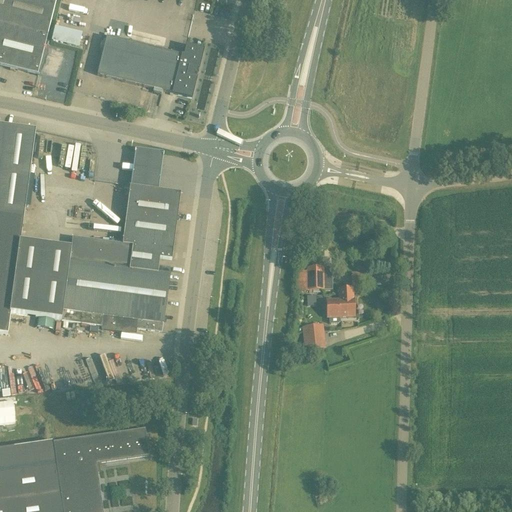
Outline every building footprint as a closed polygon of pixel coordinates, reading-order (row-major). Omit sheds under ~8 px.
[(0,0),(0,66),(37,76),(43,52),(56,0),(0,0)] [(81,48),(85,33),(56,27),(53,42),(81,48)] [(184,57),(106,38),(97,76),(191,99),(200,61),(203,50),(186,46),(184,57)] [(0,335),(6,337),(9,315),(60,321),(70,249),(20,243),(25,206),(35,207),(39,181),(29,180),(34,148),(36,132),(0,126),(0,335)] [(70,249),(60,321),(102,327),(102,330),(123,332),(123,328),(138,330),(162,333),(163,324),(169,276),(170,269),(158,267),(159,260),(171,261),(180,194),(158,191),(131,188),(130,188),(122,245),(71,239),(70,249)] [(328,291),(328,268),(306,268),(306,271),(303,271),(303,269),(300,269),(300,272),(298,272),(298,292),(328,291)] [(352,286),(363,285),(362,272),(351,273),(352,286)] [(339,318),(354,318),(353,289),(338,290),(338,300),(339,318)] [(316,297),(306,297),(307,307),(316,306),(316,297)] [(340,323),(339,318),(338,300),(326,301),(327,319),(329,319),(329,323),(331,325),(338,325),(340,323)] [(304,351),(325,349),(323,326),(302,328),(304,351)] [(0,426),(18,425),(16,405),(0,406),(0,426)] [(0,511),(101,511),(95,464),(148,457),(144,430),(0,450),(0,511)]
